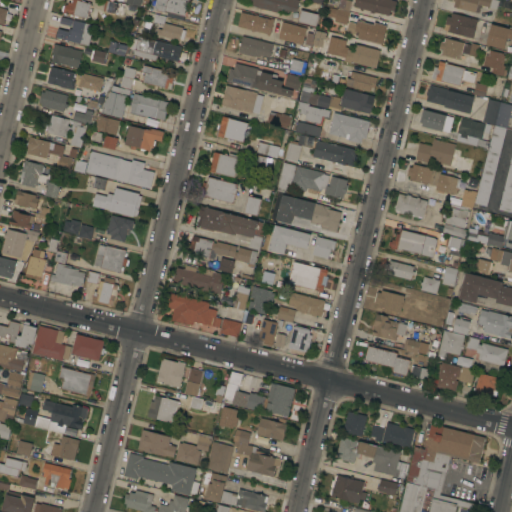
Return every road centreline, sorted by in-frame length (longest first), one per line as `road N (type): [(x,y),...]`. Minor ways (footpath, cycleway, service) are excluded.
road 1 (residential): [(511,426),(0,296)]
road 2 (residential): [(421,0),(295,511)]
road 3 (residential): [(219,0),(93,511)]
road 4 (residential): [(35,0),(0,144)]
